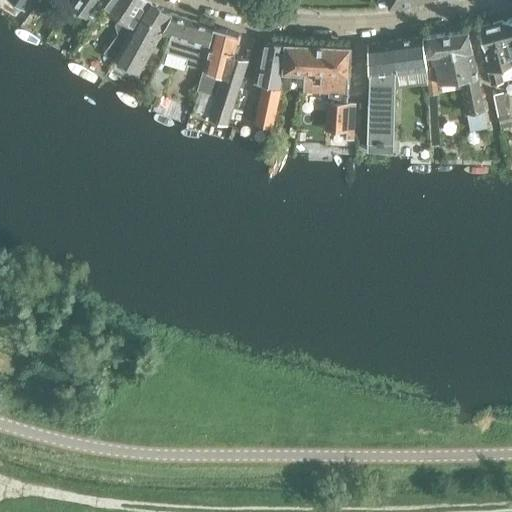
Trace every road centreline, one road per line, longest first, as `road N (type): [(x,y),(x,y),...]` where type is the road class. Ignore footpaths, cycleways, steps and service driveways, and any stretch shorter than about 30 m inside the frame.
road 1 (unclassified): [(0,426),(118,452),(511,454)]
road 2 (track): [(0,481),(114,506),(511,505)]
road 3 (residential): [(205,0),(346,23),(494,0)]
